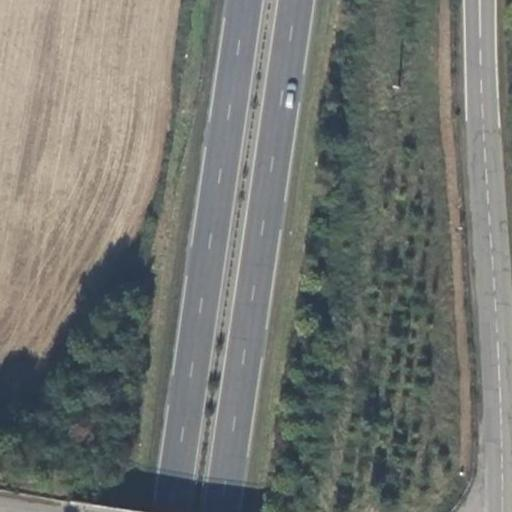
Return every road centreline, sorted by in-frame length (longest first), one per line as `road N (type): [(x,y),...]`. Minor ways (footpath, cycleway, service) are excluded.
road 1 (trunk): [(221,511),(297,0)]
road 2 (trunk): [(245,0),(170,511)]
road 3 (tertiary): [(501,511),(479,0)]
